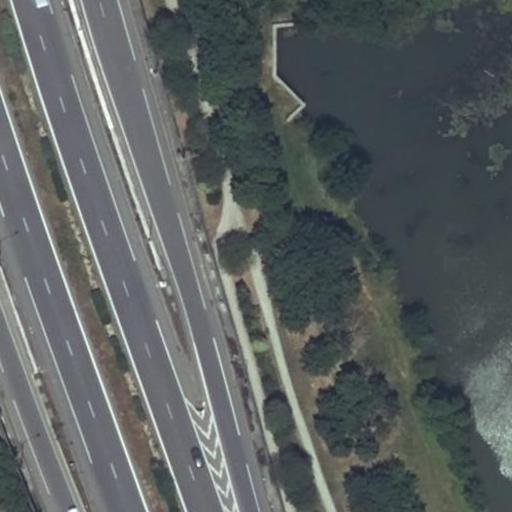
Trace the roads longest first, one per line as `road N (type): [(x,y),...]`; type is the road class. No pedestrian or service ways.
road 1 (trunk): [(202,511),(63,114),(33,0)]
road 2 (trunk): [(249,511),(97,0)]
road 3 (trunk): [(0,154),(121,511)]
road 4 (trunk): [(0,316),(75,511)]
